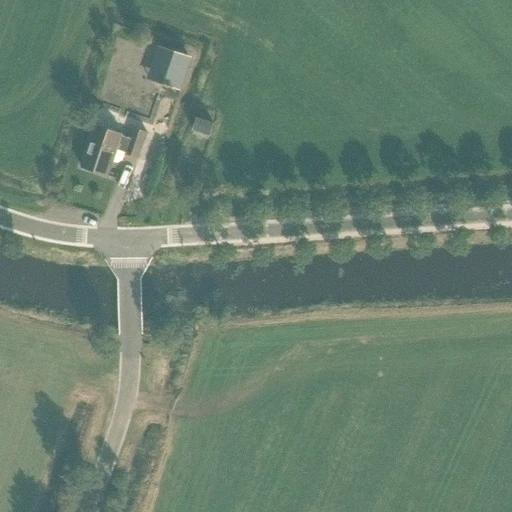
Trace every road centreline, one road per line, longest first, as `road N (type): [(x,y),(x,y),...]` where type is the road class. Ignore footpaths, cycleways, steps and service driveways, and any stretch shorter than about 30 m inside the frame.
road 1 (unclassified): [(123,242),(511,218)]
road 2 (unclassified): [(81,511),(126,369),(123,242)]
road 3 (unclassified): [(123,242),(60,240),(0,222)]
